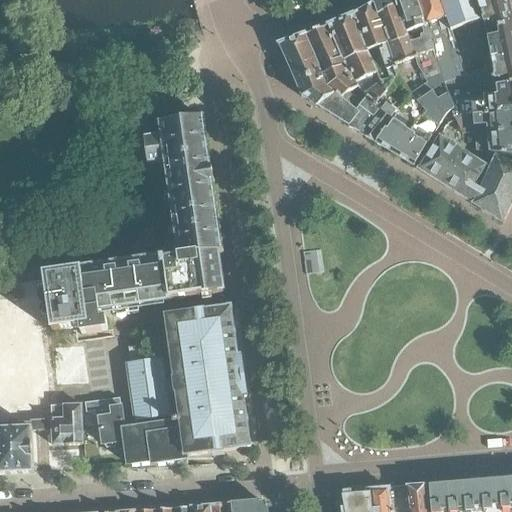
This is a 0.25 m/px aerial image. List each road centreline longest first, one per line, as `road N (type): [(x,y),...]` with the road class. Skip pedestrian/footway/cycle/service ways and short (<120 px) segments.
road 1 (residential): [(269,139),(319,478)]
road 2 (residential): [(511,289),(269,139)]
road 3 (residential): [(0,505),(274,485)]
road 4 (residential): [(319,478),(511,457)]
